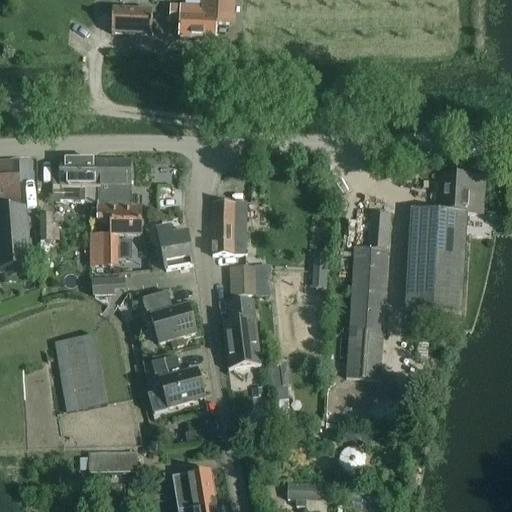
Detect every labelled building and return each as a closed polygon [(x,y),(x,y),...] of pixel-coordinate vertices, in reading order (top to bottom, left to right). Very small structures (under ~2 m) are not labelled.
[(181,7),(169,7),(168,25),(180,26),(180,38),(215,39),(215,25),(232,25),(232,0),(184,0),(184,6),(181,6),(181,7)] [(112,10),(111,34),(151,36),(152,12),(112,10)] [(60,173),(52,172),(52,203),(60,203),(85,203),(85,206),(88,206),(99,206),(99,188),(98,188),(99,174),(99,160),(95,160),(95,161),(60,161),(60,173)] [(94,234),(90,234),(89,268),(94,268),(118,268),(119,262),(119,242),(119,238),(141,238),(141,212),(131,212),(131,207),(131,188),(131,160),(99,160),(99,174),(98,188),(99,188),(99,206),(99,207),(97,207),(97,223),(110,223),(110,234),(94,234)] [(0,163),(0,270),(31,269),(26,207),(19,208),(19,202),(20,201),(17,162),(0,163)] [(411,211),(404,312),(461,316),(468,214),(481,215),(484,178),(445,176),(442,213),(411,211)] [(212,204),(212,257),(246,257),(246,204),(212,204)] [(39,215),(40,242),(60,241),(59,228),(54,229),(53,214),(39,215)] [(355,249),(347,381),(380,383),(390,217),(370,216),(368,250),(355,249)] [(194,267),(187,232),(170,235),(169,226),(156,229),(165,273),(194,267)] [(48,252),(39,252),(40,268),(48,268),(48,252)] [(313,255),(312,289),(325,290),(327,256),(313,255)] [(256,269),(229,270),(230,283),(230,284),(256,283),(256,281),(256,269)] [(113,293),(125,292),(124,279),(91,282),(92,299),(114,297),(113,293)] [(256,283),(230,284),(231,297),(257,296),(256,283)] [(149,316),(159,346),(169,343),(181,339),(197,334),(188,305),(172,310),(167,292),(142,300),(146,313),(150,312),(151,316),(149,316)] [(226,306),(227,318),(229,318),(230,324),(222,325),(228,372),(260,368),(253,303),(226,306)] [(95,336),(54,343),(58,361),(66,414),(107,407),(95,336)] [(181,339),(169,343),(172,351),(183,347),(181,339)] [(162,392),(146,397),(152,416),(168,411),(167,410),(205,399),(197,370),(181,374),(176,357),(151,365),(155,378),(159,376),(160,380),(159,380),(162,392)] [(274,390),(282,389),(282,388),(291,387),(288,363),(279,364),(280,366),(267,368),(270,390),(274,390)] [(282,389),(274,390),(275,402),(277,424),(289,423),(286,388),(282,389)] [(184,435),(185,444),(211,439),(210,431),(206,432),(205,432),(204,422),(187,425),(189,434),(184,435)] [(342,444),(353,441),(359,441),(371,448),(370,433),(341,435),(342,444)] [(137,454),(89,454),(89,459),(79,459),(79,471),(89,471),(89,474),(137,474),(137,454)] [(210,472),(172,479),(177,511),(187,511),(216,507),(210,472)] [(329,487),(287,486),(287,502),(295,502),(295,508),(306,508),(306,503),(329,503),(329,487)] [(385,511),(387,499),(345,496),(344,508),(338,508),(337,511),(385,511)]
